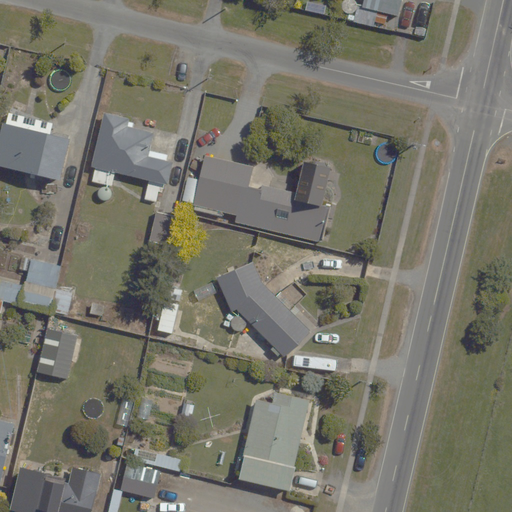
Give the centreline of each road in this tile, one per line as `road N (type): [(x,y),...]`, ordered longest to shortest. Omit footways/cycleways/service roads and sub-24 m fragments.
road 1 (residential): [(43,0),(479,103)]
road 2 (residential): [(385,511),(479,103)]
